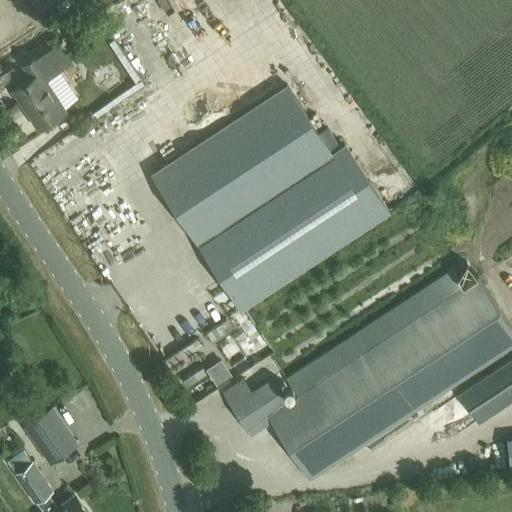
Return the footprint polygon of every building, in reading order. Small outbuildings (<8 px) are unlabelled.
[(33,0),(41,11),(57,0),(33,0)] [(119,0),(108,13),(118,22),(129,9),(119,0)] [(37,125),(65,107),(45,78),(49,76),(48,75),(70,60),(59,42),(37,57),(36,56),(23,65),(30,76),(13,88),(37,125)] [(241,305),(389,208),(346,143),(333,152),(287,82),(153,171),(241,305)] [(511,344),(511,327),(478,275),(287,401),(271,377),(248,391),(241,379),(219,393),(248,436),(268,422),(306,480),(511,344)] [(284,365),(271,337),(279,333),(274,322),(248,333),(255,348),(253,349),(264,373),(284,365)] [(511,358),(459,393),(478,421),(511,398),(511,358)] [(49,461),(76,442),(52,407),(25,425),(49,461)] [(87,511),(74,494),(58,505),(49,492),(53,490),(32,460),(16,471),(36,501),(37,500),(45,511),(87,511)]
